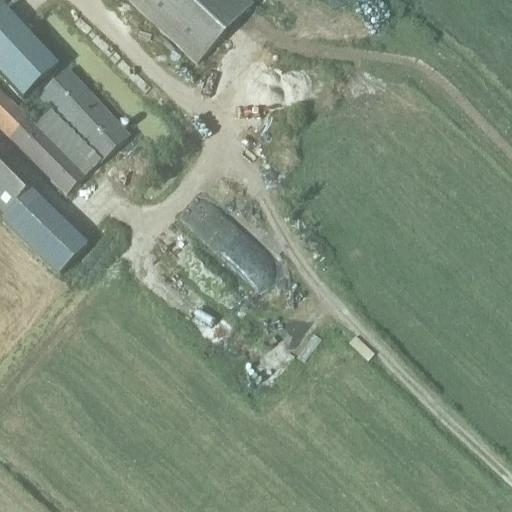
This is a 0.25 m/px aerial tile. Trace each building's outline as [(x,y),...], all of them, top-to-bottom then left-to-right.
[(119,0),(194,72),(251,13),(237,0),(119,0)] [(4,11),(0,14),(0,77),(23,102),(58,69),(4,11)] [(44,95),(40,99),(101,166),(125,143),(129,140),(68,73),(63,77),(44,95)] [(0,131),(10,142),(29,123),(11,104),(0,93),(0,131)] [(29,123),(10,142),(66,199),(86,180),(29,123)] [(0,214),(0,215),(25,189),(0,164),(0,214)] [(59,278),(88,247),(30,192),(0,223),(59,278)] [(181,216),(213,241),(224,226),(192,202),(181,216)]
